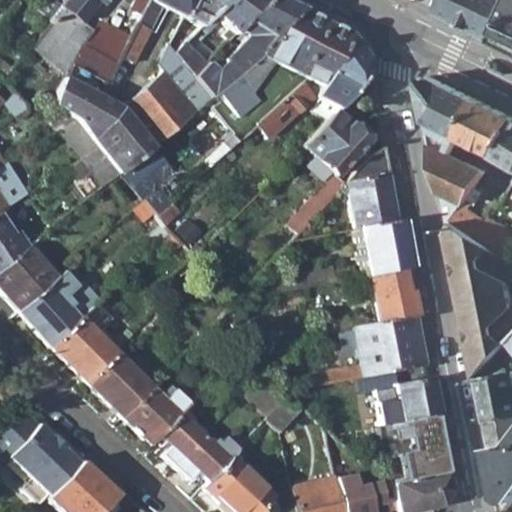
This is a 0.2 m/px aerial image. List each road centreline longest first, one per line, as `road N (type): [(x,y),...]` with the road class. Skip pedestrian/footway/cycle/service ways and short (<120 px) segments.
road 1 (secondary): [(474,511),(396,90),(403,26)]
road 2 (residential): [(0,347),(172,511)]
road 3 (secondary): [(403,26),(511,80)]
